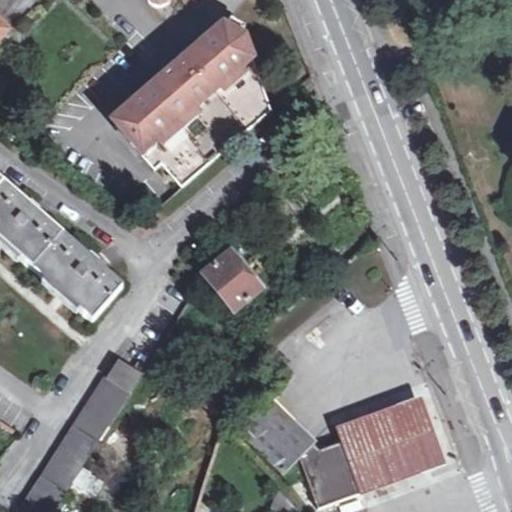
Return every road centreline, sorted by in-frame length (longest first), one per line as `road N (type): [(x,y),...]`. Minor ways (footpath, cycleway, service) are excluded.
road 1 (secondary): [(334,0),(508,453)]
road 2 (unknown): [(99,347),(0,260)]
